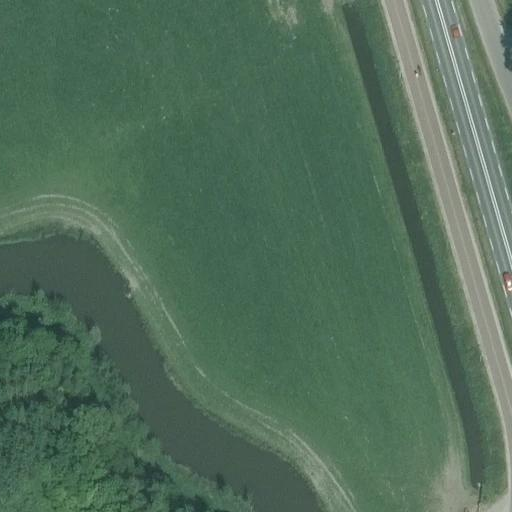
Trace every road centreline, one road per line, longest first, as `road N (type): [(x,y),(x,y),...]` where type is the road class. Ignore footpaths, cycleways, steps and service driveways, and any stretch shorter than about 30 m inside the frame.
road 1 (unclassified): [(511,423),(394,0)]
road 2 (primary): [(511,265),(435,0)]
